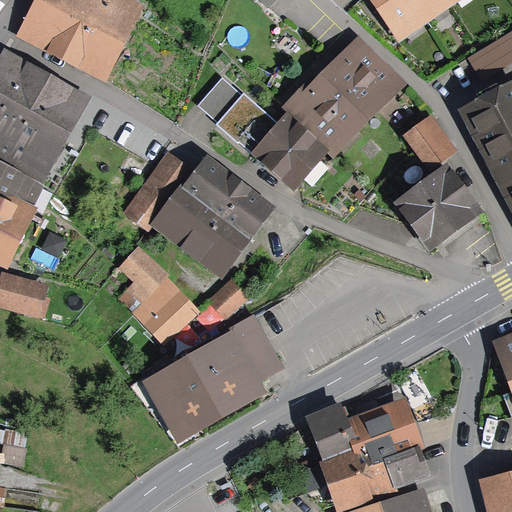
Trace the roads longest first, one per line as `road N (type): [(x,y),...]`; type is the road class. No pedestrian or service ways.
road 1 (residential): [(482,296),(456,272),(291,206),(0,38)]
road 2 (primary): [(455,312),(175,473),(123,511)]
road 3 (residential): [(511,235),(434,99),(321,0)]
road 4 (unclassified): [(468,511),(456,450),(472,351),(455,312)]
